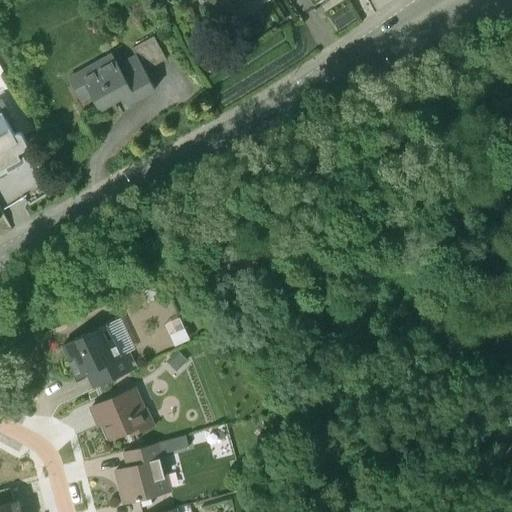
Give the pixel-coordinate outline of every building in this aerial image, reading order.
[(205,0),(203,1),(214,18),(205,24),(206,25),(241,2),(244,6),(253,0),(260,0),(262,3),(267,0),(205,0)] [(112,52),(67,77),(81,101),(91,95),(99,110),(123,97),(127,105),(155,89),(145,71),(166,59),(153,36),(132,48),(135,54),(118,64),(112,52)] [(0,171),(12,164),(13,163),(12,163),(13,162),(13,161),(13,160),(13,159),(13,158),(13,157),(12,156),(25,148),(26,148),(27,147),(27,146),(27,145),(27,144),(27,143),(21,133),(20,133),(18,133),(15,135),(2,112),(0,113),(0,171)] [(143,292),(148,303),(164,295),(159,284),(143,292)] [(94,388),(138,367),(130,351),(122,355),(113,337),(112,337),(108,328),(108,327),(107,324),(62,346),(78,378),(90,373),(96,386),(93,387),(94,388)] [(177,370),(187,359),(177,349),(166,361),(177,370)] [(131,435),(155,424),(148,407),(146,407),(137,387),(91,407),(96,419),(101,417),(111,439),(130,431),(131,435)] [(124,503),(173,490),(160,442),(124,452),(128,467),(115,470),(124,503)] [(0,511),(20,511),(18,500),(14,501),(10,488),(0,490),(0,511)]
